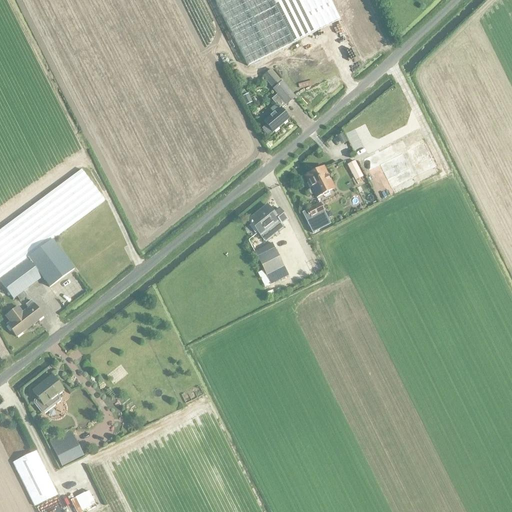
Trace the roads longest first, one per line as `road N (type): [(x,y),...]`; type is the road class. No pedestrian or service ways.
road 1 (unclassified): [(0,380),(229,198),(455,0)]
road 2 (track): [(70,511),(0,382)]
